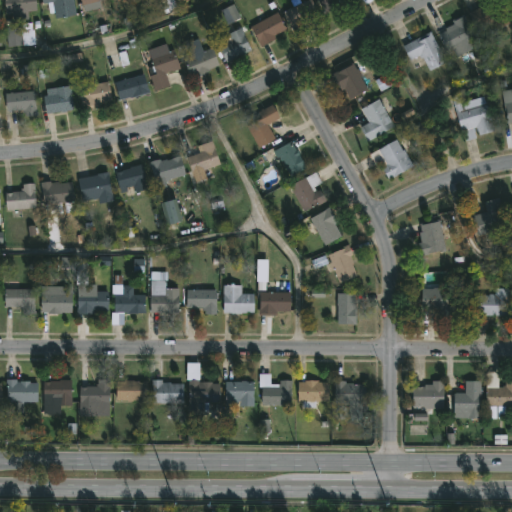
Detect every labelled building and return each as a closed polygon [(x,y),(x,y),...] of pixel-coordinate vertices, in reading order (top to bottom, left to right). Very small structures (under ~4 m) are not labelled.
[(34,0),(35,10),(27,11),(28,18),(24,19),(25,30),(32,29),(34,43),(6,46),(5,27),(20,25),(19,19),(12,20),(11,13),(4,14),(2,0),(34,0)] [(73,0),(76,14),(55,17),(54,12),(49,13),(47,3),(42,3),(41,0),(73,0)] [(99,0),(101,6),(83,11),(82,4),(80,5),(78,0),(99,0)] [(298,0),(300,3),(306,0),(309,0),(318,15),(302,24),(307,33),(297,39),(282,12),(292,6),(288,0),(298,0)] [(335,0),(338,6),(324,13),(317,0),(335,0)] [(497,0),(509,23),(497,30),(494,24),(478,32),(468,13),(492,0),(497,0)] [(263,44),(260,46),(249,26),(276,11),(285,28),(273,35),(275,38),(263,44)] [(471,49),(456,58),(451,50),(448,52),(438,34),(453,23),(451,20),(463,14),(476,36),(467,42),(471,49)] [(233,57),(225,61),(217,46),(221,44),(218,38),(240,28),(250,49),(233,57)] [(430,31),(446,62),(429,71),(421,57),(419,58),(418,56),(409,61),(401,46),(430,31)] [(198,44),(201,51),(210,47),(218,64),(196,76),(195,74),(191,76),(183,59),(190,56),(187,49),(198,44)] [(169,85),(154,90),(144,59),(173,49),(179,67),(165,72),(169,85)] [(356,68),(361,76),(360,76),(367,90),(349,99),(344,88),(338,91),(329,74),(352,62),(356,68)] [(135,96),(118,99),(113,82),(143,74),(148,92),(135,96)] [(83,107),(81,108),(77,87),(107,81),(111,100),(98,102),(98,105),(83,107)] [(52,111),(44,112),(42,95),(46,95),(45,89),(69,85),(73,108),(52,111)] [(511,88),(511,122),(507,123),(501,91),(511,88)] [(33,90),(36,117),(24,118),(23,112),(21,112),(21,109),(6,111),(4,93),(33,90)] [(459,95),(461,102),(482,95),(493,130),(479,134),(476,126),(472,128),(475,138),(465,141),(462,130),(460,131),(450,98),(459,95)] [(387,114),(392,124),(396,121),(398,125),(394,128),(393,126),(366,141),(359,127),(368,123),(360,108),(378,99),(387,114)] [(271,104),(279,117),(267,124),(274,138),(258,148),(245,126),(259,118),(256,111),(271,104)] [(396,139),(402,150),(404,149),(413,166),(388,180),(381,167),(383,166),(381,162),(375,165),(369,154),(396,139)] [(203,170),(205,176),(194,180),(192,174),(191,174),(185,157),(200,152),(200,149),(202,148),(200,145),(212,141),(220,164),(203,170)] [(295,148),(300,154),(299,155),(306,167),(290,176),(279,157),(276,158),(272,151),(290,141),(295,148)] [(178,155),(184,174),(154,183),(148,162),(159,159),(159,161),(178,155)] [(140,164),(145,189),(133,192),(132,185),(118,188),(114,171),(140,164)] [(110,195),(111,202),(97,204),(96,198),(80,200),(76,178),(108,172),(111,195),(110,195)] [(313,186),(315,191),(319,190),(324,200),(302,211),(289,186),(315,172),(321,182),(313,186)] [(49,181),(50,182),(57,181),(57,183),(70,181),(73,201),(61,203),(61,209),(50,211),(49,204),(43,205),(40,182),(49,181)] [(12,210),(5,210),(4,192),(19,191),(19,188),(22,188),(21,184),(33,183),(35,208),(12,210)] [(482,234),(477,236),(470,216),(485,212),(483,202),(498,198),(507,227),(482,234)] [(180,221),(165,225),(159,203),(174,199),(180,221)] [(340,236),(324,244),(309,217),(328,207),(336,222),(333,224),(340,236)] [(445,250),(419,255),(417,243),(421,242),(418,232),(421,232),(419,224),(438,219),(445,250)] [(356,275),(339,283),(326,254),(347,244),(352,255),(349,256),(353,263),(351,264),(356,275)] [(122,275),(121,286),(132,286),(132,294),(144,295),(144,314),(122,313),(122,325),(110,325),(111,312),(114,312),(114,295),(111,295),(111,285),(113,285),(113,275),(122,275)] [(165,280),(165,288),(177,288),(177,313),(149,313),(150,280),(165,280)] [(18,281),(18,289),(33,289),(33,314),(21,314),(21,307),(3,306),(4,281),(18,281)] [(233,284),(241,285),(241,293),(252,294),(252,313),(222,312),(222,285),(233,284)] [(59,312),(59,314),(47,314),(47,312),(40,312),(41,286),(62,287),(62,293),(70,294),(70,312),(59,312)] [(454,288),(462,289),(462,309),(453,309),(453,316),(439,316),(439,310),(421,310),(421,289),(454,288)] [(479,316),(476,316),(476,295),(494,294),(494,288),(507,288),(507,316),(479,316)] [(90,290),(107,292),(106,310),(93,310),(93,314),(75,314),(76,291),(90,290)] [(215,290),(215,315),(204,315),(204,310),(201,310),(201,307),(186,307),(186,290),(215,290)] [(272,291),(272,292),(289,292),(289,311),(276,311),(276,315),(258,315),(258,292),(272,291)] [(355,324),(337,324),(337,293),(355,293),(355,324)] [(218,384),(218,403),(207,403),(207,412),(187,411),(188,381),(185,381),(185,363),(198,363),(198,382),(218,384)] [(498,372),(498,388),(505,386),(505,381),(511,381),(511,409),(505,409),(505,419),(486,419),(485,372),(498,372)] [(270,374),(270,384),(279,384),(279,380),(291,380),(290,388),(289,388),(289,405),(261,405),(261,387),(258,387),(258,374),(270,374)] [(16,379),(16,382),(30,381),(30,383),(37,383),(37,402),(22,402),(22,413),(9,413),(9,402),(5,402),(5,379),(16,379)] [(52,413),(52,415),(42,413),(42,380),(71,379),(71,405),(59,405),(59,413),(52,413)] [(108,380),(107,405),(96,405),(96,416),(78,416),(79,386),(95,387),(95,384),(97,384),(97,379),(108,380)] [(133,380),(146,381),(146,400),(115,401),(115,381),(133,380)] [(161,380),(161,382),(182,384),(182,403),(151,403),(151,380),(161,380)] [(317,380),(317,382),(327,382),(326,401),(315,401),(315,408),(302,408),(302,401),(297,401),(297,382),(303,382),(304,380),(317,380)] [(245,381),(252,382),(253,407),(225,407),(224,382),(245,381)] [(345,381),(345,383),(366,385),(366,403),(334,403),(334,381),(345,381)] [(443,381),(442,407),(438,407),(438,409),(412,407),(412,387),(424,387),(424,384),(432,385),(432,381),(443,381)] [(480,381),(480,419),(466,419),(466,413),(452,413),(452,393),(464,393),(464,381),(480,381)]
